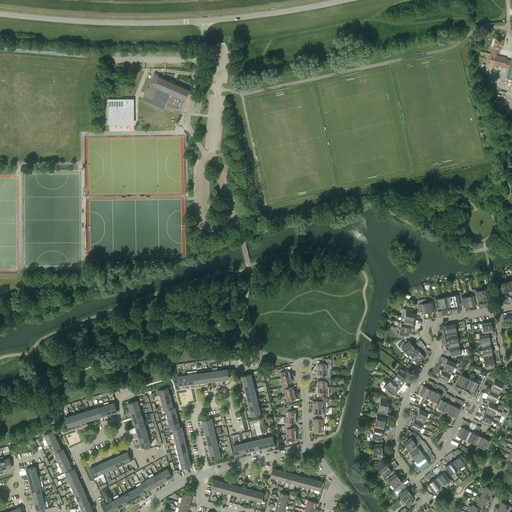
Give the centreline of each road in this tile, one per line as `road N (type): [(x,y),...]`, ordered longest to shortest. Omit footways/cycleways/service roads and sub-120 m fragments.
road 1 (tertiary): [(0,14),(185,22),(348,0)]
road 2 (unknown): [(188,126),(84,134),(84,164)]
